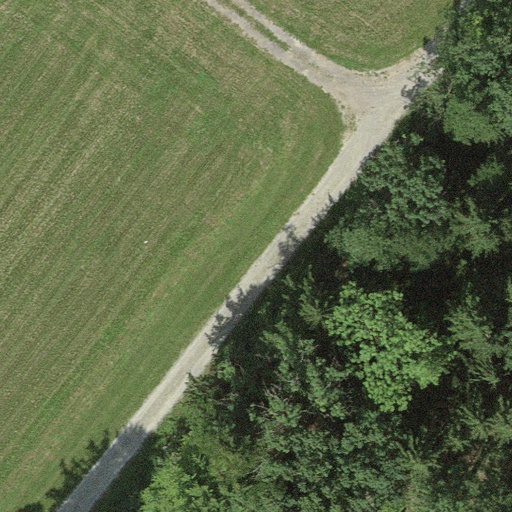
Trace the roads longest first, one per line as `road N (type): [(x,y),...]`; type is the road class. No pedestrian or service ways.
road 1 (track): [(438,0),(323,179),(0,510)]
road 2 (track): [(227,0),(375,99)]
